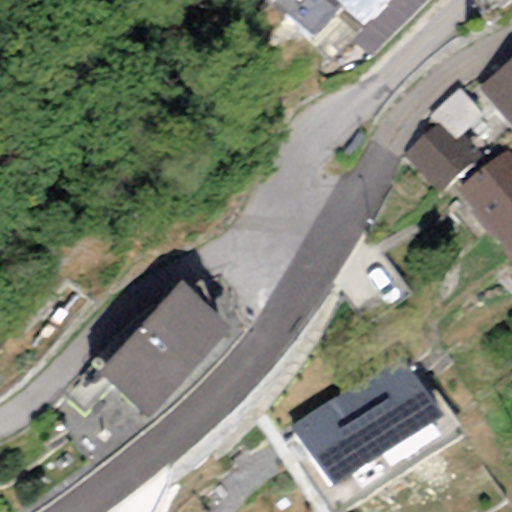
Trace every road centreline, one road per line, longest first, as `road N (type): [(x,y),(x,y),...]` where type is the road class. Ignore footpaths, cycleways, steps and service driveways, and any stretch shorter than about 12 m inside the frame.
road 1 (track): [(297,246),(191,267),(108,325),(0,423)]
road 2 (unclassified): [(297,246),(261,346),(224,392),(101,490)]
road 3 (residential): [(470,0),(314,135),(293,185),(297,246)]
road 4 (unclassified): [(511,36),(430,86),(368,177),(297,246)]
